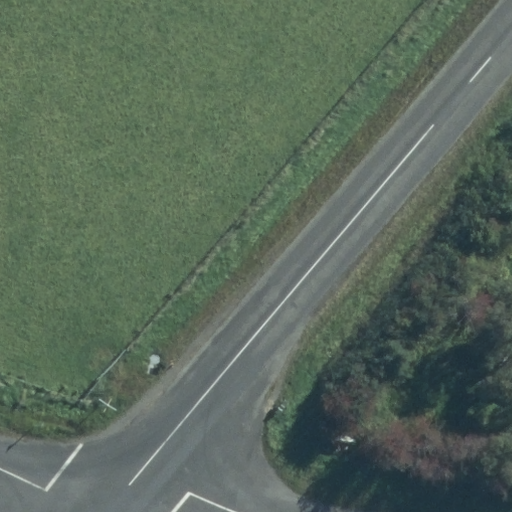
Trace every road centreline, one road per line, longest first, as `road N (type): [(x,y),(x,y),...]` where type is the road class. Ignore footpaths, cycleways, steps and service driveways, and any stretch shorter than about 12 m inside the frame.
road 1 (residential): [(120,491),(511,33)]
road 2 (residential): [(120,491),(0,454)]
